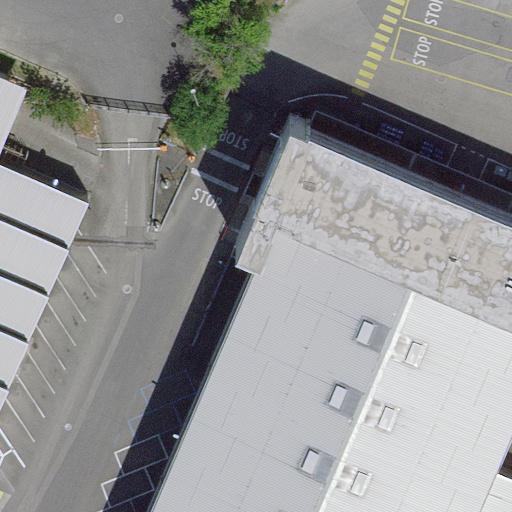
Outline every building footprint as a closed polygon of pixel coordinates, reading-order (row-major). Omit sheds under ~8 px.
[(0,121),(22,77),(0,67),(0,121)] [(511,206),(284,110),(227,239),(254,251),(272,207),(511,310),(511,206)] [(100,196),(0,154),(0,425),(81,240),(100,196)] [(511,310),(272,207),(254,251),(202,376),(156,487),(146,511),(472,511),(493,464),(511,417),(511,310)] [(511,511),(511,472),(493,464),(472,511),(511,511)]
